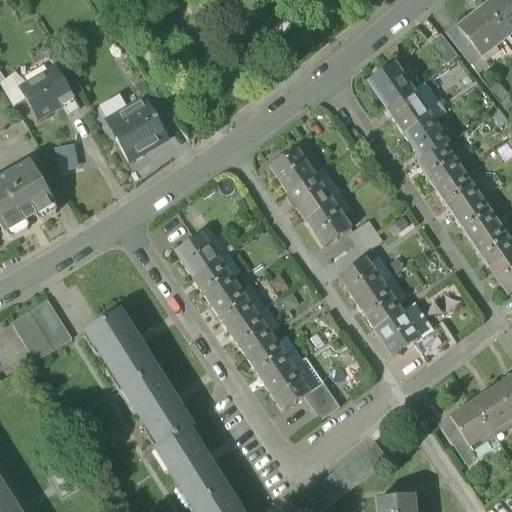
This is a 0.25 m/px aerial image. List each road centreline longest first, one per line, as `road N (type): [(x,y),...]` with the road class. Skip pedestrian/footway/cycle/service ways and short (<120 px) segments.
road 1 (residential): [(398,401),(500,329),(329,71)]
road 2 (residential): [(118,222),(293,473),(398,401)]
road 3 (residential): [(228,146),(398,401)]
road 4 (residential): [(118,222),(0,293)]
road 5 (residential): [(228,146),(118,222)]
road 6 (residential): [(468,511),(398,401)]
road 7 (residential): [(329,71),(228,146)]
